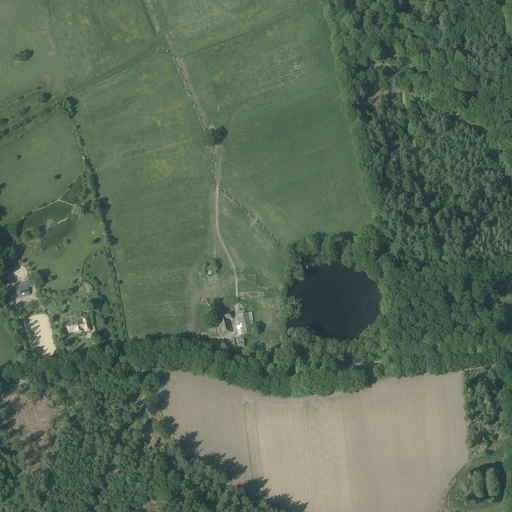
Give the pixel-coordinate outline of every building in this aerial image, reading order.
[(26,278),(27,276),(27,274),(27,272),(27,270),(25,268),(24,267),(22,266),(20,266),(18,266),(16,267),(15,269),(14,271),(13,273),(13,275),(14,277),(15,278),(17,279),(18,280),(21,280),(23,280),(24,279),(26,278)] [(14,285),(17,299),(29,296),(28,289),(36,287),(35,281),(14,285)] [(217,322),(219,335),(231,333),(229,320),(231,319),(230,314),(213,317),(214,322),(217,322)] [(241,315),(243,332),(240,332),(241,338),(253,336),(251,324),(256,323),(254,314),(241,315)] [(67,326),(68,332),(75,331),(75,332),(76,333),(80,332),(81,331),(81,330),(84,329),(85,332),(89,331),(87,319),(83,320),(83,324),(80,324),(80,323),(67,326)] [(236,344),(237,351),(246,349),(245,342),(236,344)]
